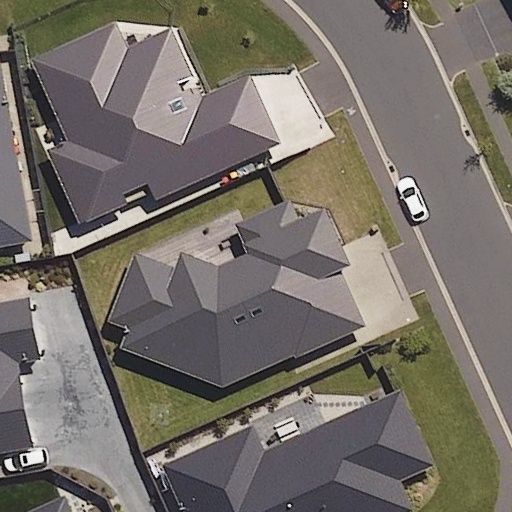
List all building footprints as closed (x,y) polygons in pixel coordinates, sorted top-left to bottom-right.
[(132,49),(122,25),(37,62),(73,145),(52,154),(90,242),(105,236),(99,221),(156,196),(159,202),(284,147),(254,79),(205,100),(175,31),(132,49)] [(0,250),(33,245),(2,53),(0,53),(0,250)] [(176,269),(140,257),(115,327),(130,334),(134,359),(231,393),(368,331),(345,273),(353,269),(331,215),(211,265),(190,253),(183,254),(176,269)] [(439,469),(404,394),(270,457),(257,429),(170,469),(190,511),(416,511),(404,485),(439,469)] [(77,511),(72,498),(40,511),(77,511)]
